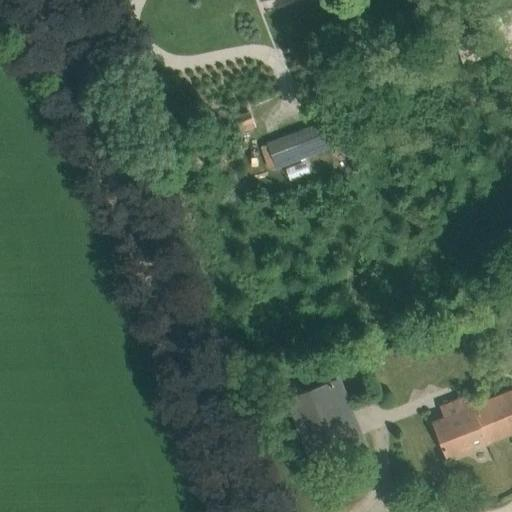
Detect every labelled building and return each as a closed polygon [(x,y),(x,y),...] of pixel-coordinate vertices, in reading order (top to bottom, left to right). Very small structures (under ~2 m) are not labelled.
[(250,111),(236,116),(240,126),(253,121),(250,111)] [(303,130),(269,143),(278,166),(329,146),(320,124),(303,130)] [(333,382),(306,392),(288,399),(314,467),(367,447),(350,401),(341,404),(333,382)] [(460,411),(452,414),(434,421),(448,459),(511,433),(511,390),(474,405),(460,411)] [(469,394),(456,400),(460,411),(474,405),(469,394)]
